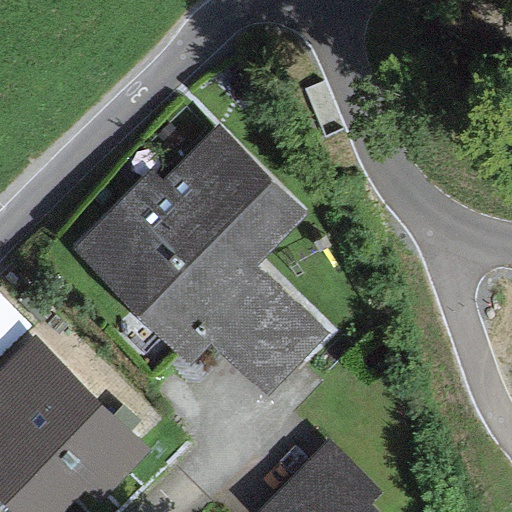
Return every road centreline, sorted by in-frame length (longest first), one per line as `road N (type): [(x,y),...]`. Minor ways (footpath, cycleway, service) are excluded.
road 1 (unclassified): [(258,0),(217,25),(0,244)]
road 2 (residential): [(336,0),(392,172),(456,227),(511,242)]
